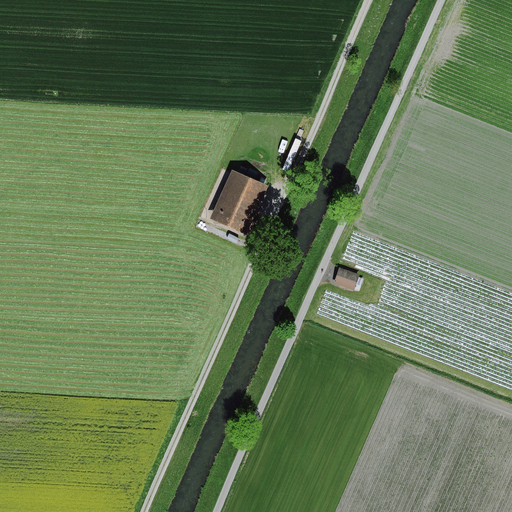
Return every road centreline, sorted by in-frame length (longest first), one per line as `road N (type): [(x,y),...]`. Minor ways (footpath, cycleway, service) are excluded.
road 1 (unclassified): [(440,0),(215,511)]
road 2 (track): [(371,0),(146,511)]
